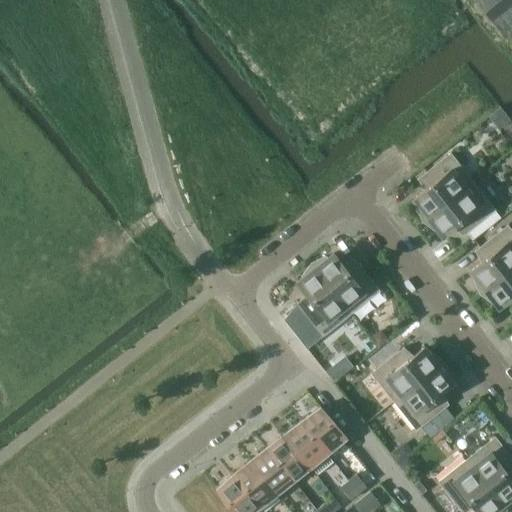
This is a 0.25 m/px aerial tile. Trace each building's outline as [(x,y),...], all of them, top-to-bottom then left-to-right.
[(233,0),(253,22),(269,8),(276,16),(294,0),(233,0)] [(335,0),(346,13),(361,0),(335,0)] [(511,0),(475,0),(495,25),(511,11),(511,0)] [(423,221),(472,181),(451,154),(453,152),(452,151),(416,180),(417,181),(422,177),(429,186),(413,199),(418,205),(416,206),(423,221)] [(465,231),(461,234),(460,236),(461,237),(497,208),(496,207),(494,208),(472,181),(423,221),(435,230),(437,229),(442,235),(458,222),(465,231)] [(473,279),(480,293),(511,267),(511,231),(508,226),(510,224),(509,223),(473,252),(474,253),(479,249),(486,258),(470,271),(475,277),(473,279)] [(351,313),(378,291),(380,294),(381,293),(352,256),(351,257),(355,263),(346,270),(333,253),(327,258),(325,257),(311,263),(351,313)] [(301,306),(298,302),(296,300),(295,301),(324,337),(325,337),(323,334),(351,313),(311,263),(302,276),(303,277),(296,282),(310,299),(301,306)] [(511,297),(511,267),(480,293),(492,302),(494,301),(499,308),(511,297)] [(388,344),(374,356),(381,365),(396,353),(388,344)] [(424,347),(413,355),(407,360),(401,351),(406,347),(405,346),(396,353),(381,365),(369,375),(369,376),(372,374),(393,401),(443,362),(431,352),(429,353),(424,347)] [(443,362),(393,401),(415,428),(413,430),(413,431),(450,402),(449,401),(444,406),(437,397),(453,384),(448,377),(449,376),(443,362)] [(334,364),(325,372),(333,382),(343,374),(334,364)] [(301,419),(326,450),(344,436),(319,405),(301,419)] [(301,419),(284,433),(309,464),(326,450),(301,419)] [(267,446),(292,477),(309,464),(284,433),(267,446)] [(493,438),(466,459),(506,509),(511,500),(511,479),(507,473),(511,469),(511,458),(493,435),(492,435),(493,438)] [(404,442),(389,454),(397,464),(398,464),(408,456),(413,453),(404,442)] [(267,446),(250,459),(275,491),(292,477),(267,446)] [(408,456),(398,464),(414,485),(419,481),(421,479),(413,469),(416,466),(408,456)] [(234,473),(258,504),(275,491),(250,459),(234,473)] [(498,511),(506,509),(466,459),(439,481),(437,478),(436,479),(462,511),(463,511),(462,509),(471,502),(478,511),(498,511)] [(348,479),(358,491),(366,485),(356,472),(348,479)] [(248,511),(258,504),(234,473),(216,486),(236,511),(248,511)] [(358,491),(348,479),(341,485),(350,497),(358,491)] [(362,496),(372,508),(380,502),(370,490),(362,496)] [(362,511),(367,511),(372,508),(362,496),(354,502),(362,511)] [(332,511),(324,502),(316,508),(319,511),(332,511)]
